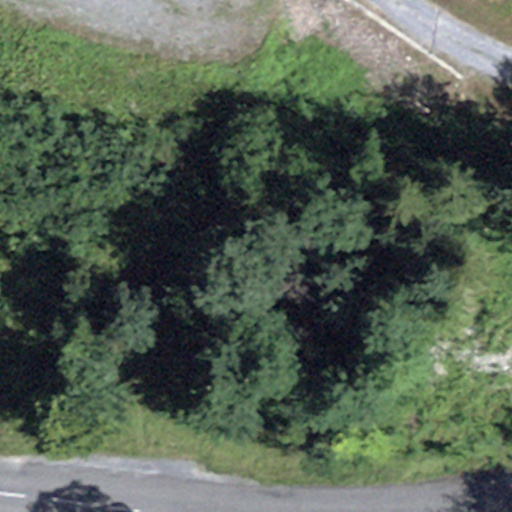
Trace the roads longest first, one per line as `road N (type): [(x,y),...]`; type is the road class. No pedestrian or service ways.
road 1 (tertiary): [(0,492),(158,511)]
road 2 (track): [(511,57),(393,0)]
